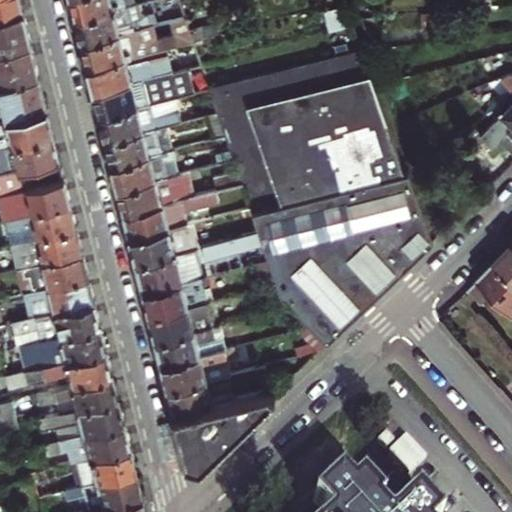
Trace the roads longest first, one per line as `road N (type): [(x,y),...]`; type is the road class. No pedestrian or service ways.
road 1 (residential): [(178,511),(47,0)]
road 2 (residential): [(182,511),(399,306)]
road 3 (residential): [(399,306),(511,429)]
road 4 (residential): [(399,306),(511,199)]
